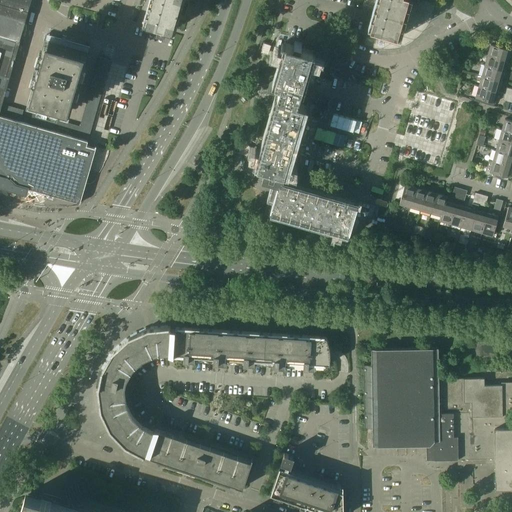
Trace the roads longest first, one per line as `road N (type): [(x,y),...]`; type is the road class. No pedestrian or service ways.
road 1 (tertiary): [(110,271),(323,295),(511,304)]
road 2 (tertiary): [(511,281),(329,275),(122,248)]
road 3 (unclassified): [(269,443),(152,402),(149,383),(165,375),(291,383)]
road 4 (tertiary): [(228,0),(197,77),(97,245)]
road 5 (tertiary): [(122,248),(198,123),(246,0)]
road 6 (residential): [(36,17),(11,101),(74,117),(98,34)]
road 7 (unclassified): [(20,424),(197,488)]
road 8 (secondary): [(20,424),(110,271)]
road 9 (secondary): [(83,266),(0,406)]
